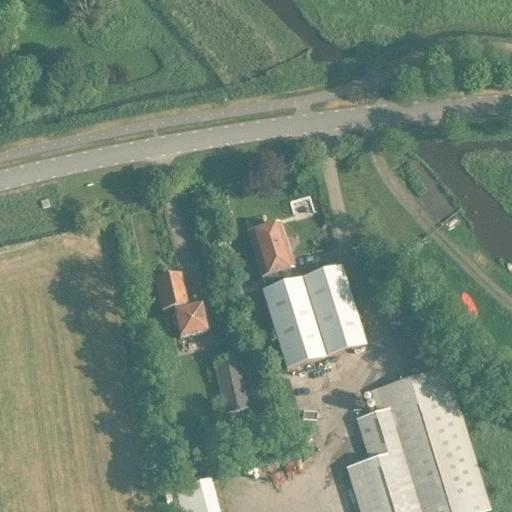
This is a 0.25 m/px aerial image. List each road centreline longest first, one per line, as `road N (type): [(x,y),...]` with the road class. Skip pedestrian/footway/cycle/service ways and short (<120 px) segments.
road 1 (tertiary): [(0,180),(319,120),(511,103)]
road 2 (track): [(330,511),(343,393),(378,350),(319,120)]
road 3 (track): [(281,65),(310,97),(358,115),(394,185),(511,308)]
